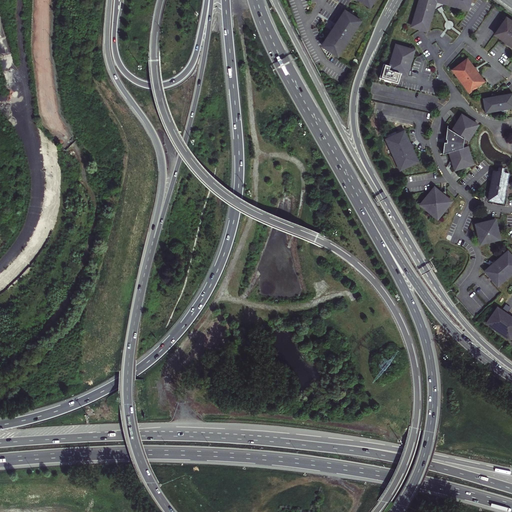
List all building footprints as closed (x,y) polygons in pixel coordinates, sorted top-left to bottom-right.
[(419,0),(414,19),(415,20),(415,21),(415,22),(415,23),(415,24),(416,25),(417,27),(418,27),(419,28),(419,29),(427,31),(433,11),(440,8),(447,4),(468,10),(470,2),(469,2),(469,1),(469,0),(419,0)] [(338,56),(357,27),(356,26),(357,25),(357,23),(357,22),(357,20),(356,19),(354,18),(355,17),(354,16),(348,12),(345,10),(341,16),(336,24),(335,25),(331,30),(324,42),(321,45),(338,56)] [(511,21),(506,18),(495,35),(502,40),(503,39),(506,43),(511,46),(511,21)] [(411,59),(414,50),(396,45),(390,65),(384,63),(379,78),(398,83),(401,73),(406,75),(409,67),(411,59)] [(452,70),(469,92),(484,81),(477,72),(475,69),(473,67),(467,59),(452,70)] [(491,97),(483,98),(485,113),(500,111),(505,112),(505,110),(507,109),(511,108),(511,93),(497,96),(491,97)] [(463,150),(462,148),(463,148),(464,138),(463,137),(464,136),(466,136),(467,136),(469,136),(470,136),(477,126),(461,116),(458,121),(455,126),(452,131),(447,128),(445,139),(447,140),(447,142),(444,142),(443,154),(449,152),(451,158),(453,164),(455,170),(473,164),(469,152),(467,152),(465,151),(463,150)] [(404,131),(387,139),(401,169),(418,161),(404,131)] [(467,152),(469,152),(467,146),(468,141),(470,136),(469,136),(467,136),(466,136),(464,136),(463,137),(464,138),(463,148),(462,148),(463,150),(465,151),(467,152)] [(489,200),(503,203),(509,173),(505,172),(498,171),(494,170),(489,200)] [(435,187),(421,204),(438,218),(452,201),(447,197),(440,191),(435,187)] [(485,222),(476,224),(480,243),(500,239),(495,219),(485,222)] [(497,261),(491,266),(485,271),(498,285),(511,273),(511,255),(508,252),(497,261)] [(506,314),(497,309),(487,325),(510,340),(511,336),(511,318),(506,314)]
